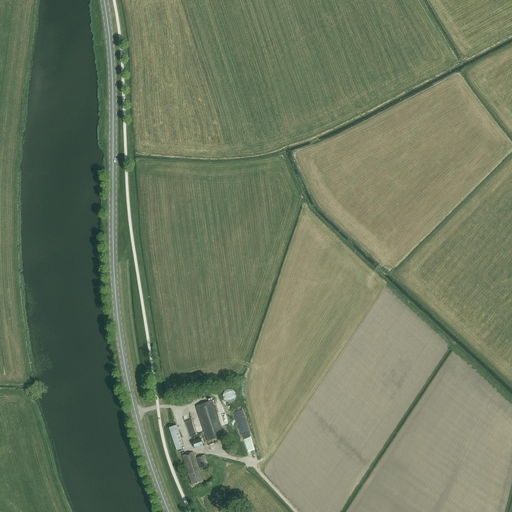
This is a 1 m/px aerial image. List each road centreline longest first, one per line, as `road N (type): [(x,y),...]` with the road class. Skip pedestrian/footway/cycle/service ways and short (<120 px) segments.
road 1 (secondary): [(167,511),(117,333),(112,70),(103,0)]
road 2 (track): [(188,448),(250,463),(294,511)]
